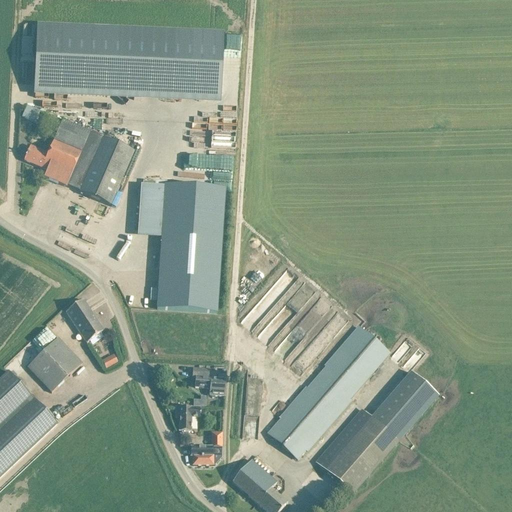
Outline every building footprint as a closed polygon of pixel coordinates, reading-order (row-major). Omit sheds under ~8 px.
[(220,94),(223,35),(37,26),(34,86),(220,94)] [(21,119),(34,124),(39,113),(26,107),(21,119)] [(47,172),(44,179),(66,188),(66,187),(70,189),(70,188),(80,192),(80,193),(79,194),(90,199),(90,198),(100,202),(99,202),(110,207),(114,198),(134,153),(89,134),(62,122),(48,155),(47,159),(52,161),(47,172)] [(48,155),(30,148),(28,153),(24,162),(47,172),(52,161),(47,159),(48,155)] [(141,186),(137,238),(161,240),(157,311),(217,315),(225,192),(141,186)] [(88,228),(87,233),(100,237),(101,232),(88,228)] [(81,240),(79,244),(91,249),(93,245),(81,240)] [(266,276),(271,272),(264,264),(259,269),(266,276)] [(309,274),(299,265),(291,273),(301,283),(309,274)] [(83,302),(66,314),(88,344),(105,332),(83,302)] [(69,332),(75,328),(68,318),(62,323),(69,332)] [(280,420),(267,435),(298,462),(350,401),(347,398),(387,353),(359,329),(358,328),(324,367),(325,369),(307,390),(305,389),(279,419),(280,420)] [(67,340),(83,357),(87,354),(71,336),(67,340)] [(58,340),(50,347),(27,369),(51,395),(82,366),(58,340)] [(112,370),(124,364),(120,355),(108,361),(112,370)] [(208,380),(208,372),(193,370),(193,379),(196,379),(195,389),(210,390),(210,397),(225,398),(226,381),(217,381),(211,380),(212,380),(208,380)] [(0,478),(56,425),(27,394),(8,374),(0,380),(0,478)] [(259,377),(258,403),(264,403),(266,378),(259,377)] [(69,414),(104,396),(102,391),(94,394),(93,392),(65,406),(69,414)] [(179,433),(180,433),(191,433),(191,420),(200,420),(201,409),(191,409),(175,409),(175,419),(179,419),(179,433)] [(362,411),(315,464),(324,472),(348,493),(353,497),(397,445),(399,444),(399,443),(371,419),(362,411)] [(211,449),(190,449),(191,458),(192,458),(192,468),(213,468),(213,467),(214,467),(221,459),(222,449),(222,434),(211,434),(211,449)] [(251,462),(232,484),(264,511),(281,511),(287,505),(271,491),(277,484),(251,462)]
